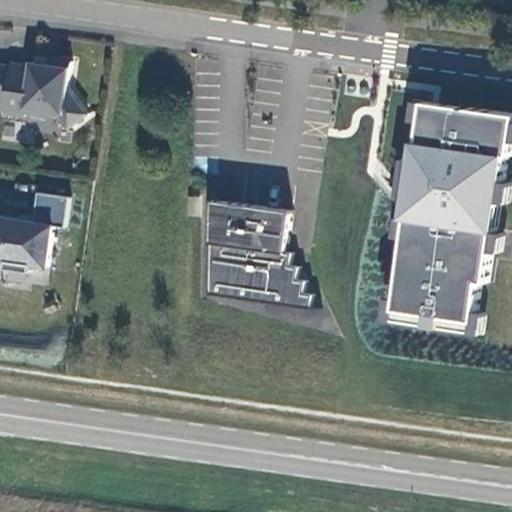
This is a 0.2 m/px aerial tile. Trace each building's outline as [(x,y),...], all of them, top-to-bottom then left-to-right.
[(51,58),(50,64),(34,62),(34,65),(14,62),(7,113),(27,115),(28,108),(59,113),(71,128),(90,114),(70,88),(74,62),(51,58)] [(511,114),(419,101),(386,323),(484,337),(487,316),(480,315),(485,281),(493,282),(511,163),(511,114)] [(69,197),(37,193),(33,221),(54,225),(64,226),(69,197)] [(295,211),(214,200),(211,295),(323,310),(323,309),(314,308),(316,295),(307,294),(309,281),(300,280),(302,267),(293,266),(295,253),(288,252),(295,211)] [(33,221),(0,216),(0,262),(3,263),(28,267),(47,270),(54,225),(33,221)]
